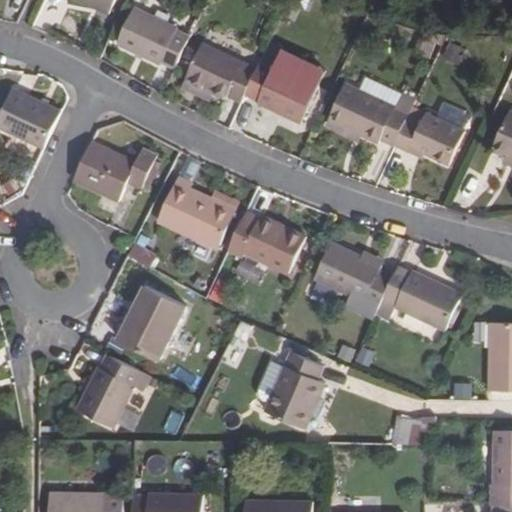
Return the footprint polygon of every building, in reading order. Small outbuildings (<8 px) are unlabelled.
[(114,0),(77,0),(108,14),(114,0)] [(175,68),(189,37),(176,31),(176,27),(133,6),(116,44),(159,66),(161,62),(175,68)] [(274,70),(283,50),(269,43),(260,63),(274,70)] [(245,94),(256,70),(202,44),(185,81),(226,100),(227,97),(241,103),(245,94)] [(274,70),(260,63),(256,70),(245,94),(259,99),(258,103),(300,122),(324,70),(283,50),(274,70)] [(403,91),(396,107),(346,84),(329,120),(378,142),(380,138),(394,145),(413,105),(417,98),(403,91)] [(15,89),(0,117),(0,137),(40,157),(62,111),(15,89)] [(427,112),(413,105),(394,145),(409,152),(411,145),(424,152),(449,163),(466,130),(427,112)] [(511,109),(493,148),(511,157),(511,109)] [(137,164),(92,142),(73,181),(118,203),(127,184),(142,191),(160,155),(145,148),(137,164)] [(411,145),(409,152),(422,159),(424,152),(411,145)] [(454,201),(476,212),(502,159),(480,148),(454,201)] [(218,247),(236,209),(190,187),(192,183),(178,177),(158,219),(218,247)] [(260,219),(246,212),(243,219),(229,249),(227,253),(242,259),(244,256),(287,277),(306,236),(288,228),(287,232),(278,228),(280,224),(262,216),(260,219)] [(383,299),(394,276),(379,269),(381,264),(332,241),(314,278),(351,296),(346,306),(373,319),(383,299)] [(132,246),(128,254),(150,267),(155,258),(132,246)] [(445,330),(463,293),(413,271),(412,274),(398,267),(394,276),(383,299),(397,305),(396,309),(445,330)] [(211,299),(225,304),(232,284),(218,279),(211,299)] [(187,307),(145,286),(118,340),(160,360),(187,307)] [(511,323),(488,323),(488,390),(511,390),(511,323)] [(317,401),(324,383),(317,380),(322,366),(291,352),(285,366),(269,402),(265,411),(304,429),(310,416),(317,401)] [(113,426),(134,386),(143,390),(150,376),(110,355),(102,370),(98,368),(77,409),(113,426)] [(259,398),(269,402),(285,366),(271,360),(257,392),(259,398)] [(328,406),(317,401),(310,416),(322,421),(328,406)] [(425,443),(433,424),(396,423),(395,443),(425,443)] [(511,429),(494,429),(493,505),(511,505),(511,429)] [(120,511),(120,493),(47,493),(47,511),(120,511)] [(148,497),(134,497),(133,511),(219,511),(220,494),(148,493),(148,497)] [(312,511),(313,503),(246,501),(245,511),(312,511)]
